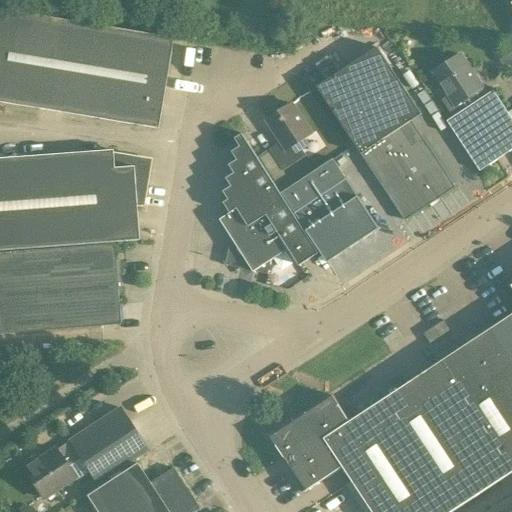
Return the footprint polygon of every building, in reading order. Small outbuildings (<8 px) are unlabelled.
[(171,39),(0,10),(0,102),(156,129),(171,39)] [(511,42),(495,53),(506,68),(511,64),(511,42)] [(455,187),(411,122),(421,115),(377,48),(317,88),(362,155),(406,221),(455,187)] [(461,55),(433,73),(448,96),(442,100),(453,118),(448,122),(480,171),(511,150),(511,120),(507,113),(493,92),(488,95),(484,89),(461,55)] [(267,121),(280,142),(269,149),(283,171),(307,156),(298,143),(312,134),(292,104),(267,121)] [(415,121),(426,136),(437,127),(426,112),(415,121)] [(271,261),(289,250),(299,266),(319,254),(282,194),(244,133),(237,138),(242,146),(234,151),(239,159),(230,164),(235,172),(227,177),(232,185),(224,190),(229,198),(224,201),(232,213),(221,220),(232,238),(226,265),(269,275),(271,261)] [(0,159),(0,250),(137,241),(135,205),(141,204),(148,161),(111,155),(111,151),(0,159)] [(282,194),(296,214),(318,247),(334,237),(344,252),(361,241),(363,244),(381,232),(332,160),(282,194)] [(0,334),(119,325),(113,245),(0,253),(0,334)] [(511,286),(500,294),(511,312),(511,315),(350,422),(333,396),(271,437),(306,492),(344,467),(372,511),(450,511),(511,472),(511,286)] [(74,478),(65,466),(79,457),(96,484),(147,451),(118,408),(68,441),(69,442),(55,450),(54,449),(22,470),(41,499),(74,478)] [(162,447),(135,464),(85,496),(95,511),(192,511),(198,508),(172,467),(174,466),(162,447)]
